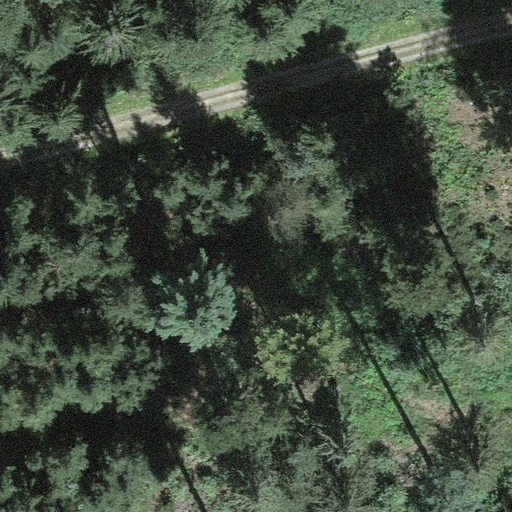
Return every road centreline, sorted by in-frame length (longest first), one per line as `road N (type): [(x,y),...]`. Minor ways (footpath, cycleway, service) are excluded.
road 1 (track): [(0,163),(511,27)]
road 2 (track): [(511,354),(0,420)]
